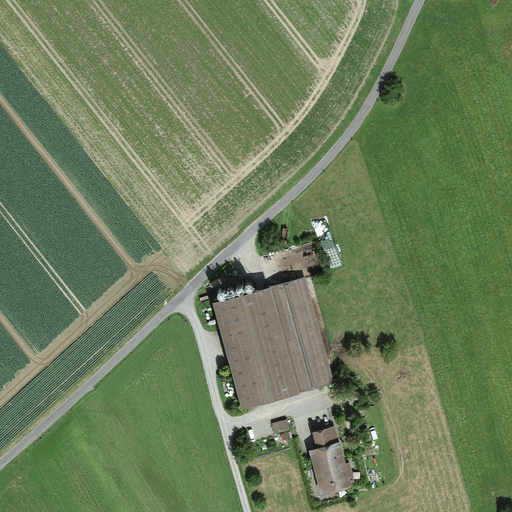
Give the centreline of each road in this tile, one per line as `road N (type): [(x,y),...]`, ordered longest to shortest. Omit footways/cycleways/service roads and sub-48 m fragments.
road 1 (unclassified): [(419,0),(372,97),(323,164),(0,457)]
road 2 (track): [(183,292),(204,334),(251,511)]
